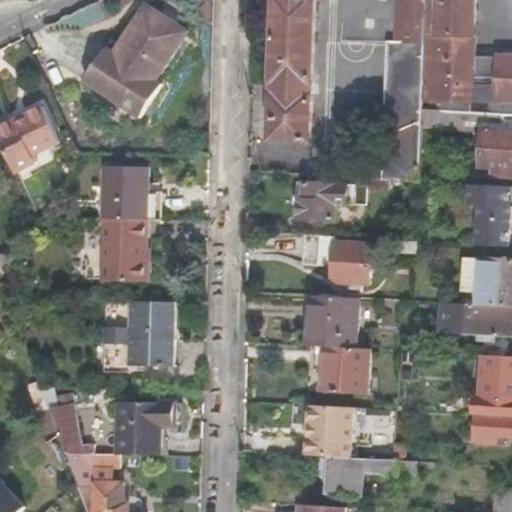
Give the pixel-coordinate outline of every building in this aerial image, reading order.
[(318,0),(277,0),(274,140),(315,141),(318,0)] [(395,0),(395,43),(402,44),(403,23),(424,23),(424,0),(395,0)] [(511,103),(511,58),(499,58),(498,87),(473,86),(474,0),(430,0),(429,100),(511,103)] [(187,33),(145,7),(113,54),(105,48),(83,81),(139,118),(162,86),(155,81),(187,33)] [(389,43),(387,181),(422,183),(423,111),(424,23),(403,23),(402,44),(395,43),(389,43)] [(0,126),(0,136),(17,170),(39,160),(36,153),(63,140),(44,105),(0,126)] [(511,175),(511,116),(444,113),(444,131),(483,133),(481,168),(492,168),(492,175),(511,175)] [(159,221),(159,194),(160,169),(103,168),(100,219),(104,219),(158,221),(159,221)] [(482,205),(480,244),(511,245),(511,183),(472,181),(471,204),(482,205)] [(352,186),(305,183),(304,199),(300,199),(299,221),(340,223),(341,208),(351,208),(352,186)] [(159,221),(173,222),(174,194),(159,194),(159,221)] [(155,283),(158,221),(104,219),(101,281),(155,283)] [(339,238),(306,236),(305,266),(335,268),(335,283),(371,285),(373,248),(338,245),(339,238)] [(420,253),(421,243),(398,241),(398,252),(420,253)] [(2,279),(16,256),(0,252),(0,278),(2,279)] [(511,306),(511,262),(476,259),(473,305),(511,306)] [(360,299),(318,296),(315,348),(357,350),(360,299)] [(126,361),(127,304),(102,303),(100,373),(125,374),(126,361)] [(175,363),(176,304),(127,303),(127,304),(126,361),(175,363)] [(511,306),(473,305),(443,303),(442,332),(511,335),(511,306)] [(357,350),(315,348),(314,368),(325,369),(324,393),(367,395),(369,351),(357,350)] [(511,417),(511,358),(482,357),(479,416),(485,416),(498,417),(511,417)] [(55,367),(44,371),(48,384),(59,380),(55,367)] [(86,445),(80,412),(87,411),(85,403),(79,404),(79,403),(78,403),(76,392),(59,396),(62,404),(66,415),(55,419),(58,426),(60,430),(69,454),(87,454),(86,445)] [(120,400),(119,455),(161,456),(162,425),(176,425),(176,402),(120,400)] [(355,409),(311,406),(308,457),(351,459),(355,409)] [(53,432),(60,430),(58,426),(55,419),(52,411),(42,414),(49,433),(53,432)] [(511,437),(511,421),(498,421),(498,417),(485,416),(479,416),(477,416),(475,442),(504,444),(504,437),(511,437)] [(98,455),(98,443),(86,445),(87,454),(98,455)] [(395,462),(404,462),(405,446),(396,445),(395,462)] [(87,454),(69,454),(70,457),(71,460),(80,483),(90,511),(142,511),(143,499),(128,499),(129,485),(100,484),(100,465),(119,465),(119,455),(109,455),(98,455),(87,454)] [(416,478),(418,463),(404,462),(395,462),(376,461),(365,460),(365,463),(321,461),(319,478),(324,484),(329,485),(328,496),(363,498),(366,474),(416,478)] [(511,511),(511,492),(496,492),(494,511),(511,511)] [(297,511),(350,511),(351,504),(297,502),(297,511)]
